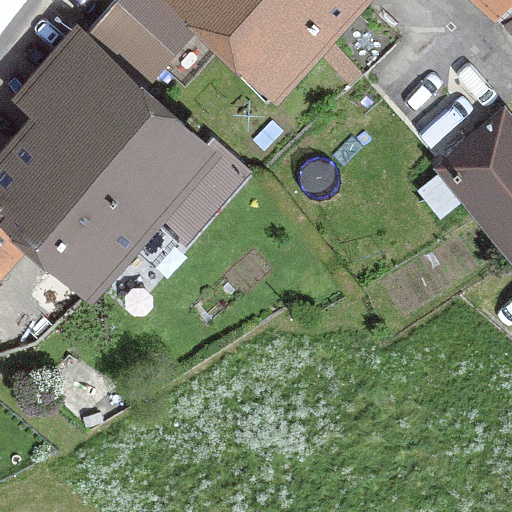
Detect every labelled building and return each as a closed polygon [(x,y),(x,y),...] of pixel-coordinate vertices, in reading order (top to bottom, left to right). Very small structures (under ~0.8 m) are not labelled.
[(164,0),(127,0),(87,35),(148,90),(198,32),(164,0)] [(372,0),(164,0),(198,32),(277,106),(373,0),(372,0)] [(511,0),(472,0),(498,24),(511,6),(511,0)] [(511,6),(498,24),(511,37),(511,6)] [(34,122),(0,159),(0,219),(27,254),(93,307),(223,157),(148,90),(87,35),(76,25),(12,100),(34,122)] [(511,115),(505,107),(432,166),(511,265),(511,115)] [(0,219),(0,283),(27,254),(0,219)]
